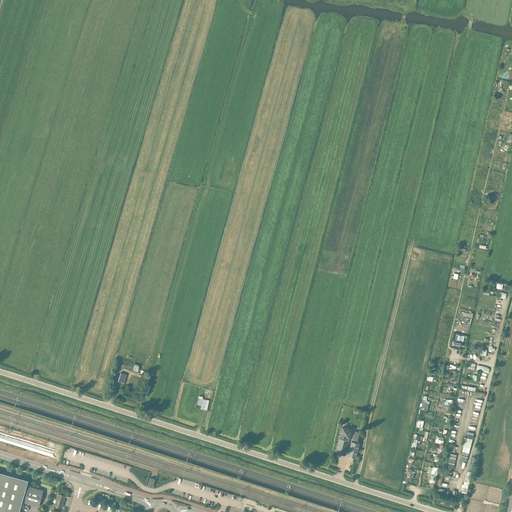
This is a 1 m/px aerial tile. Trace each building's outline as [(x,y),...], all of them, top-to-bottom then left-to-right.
[(199,394),(196,406),(204,408),(207,396),(199,394)] [(340,435),(339,438),(349,440),(349,438),(349,437),(351,429),(342,427),(340,435)] [(464,437),(462,446),(463,446),(462,451),(469,453),(472,439),(473,439),(474,436),(468,435),(467,438),(464,437)] [(349,440),(339,438),(335,453),(345,455),(349,440)] [(351,441),(347,456),(355,457),(359,443),(351,441)] [(0,511),(18,511),(28,480),(0,471),(0,511)] [(43,490),(37,488),(28,486),(24,502),(38,507),(43,490)] [(65,495),(58,493),(55,506),(61,507),(65,495)]
